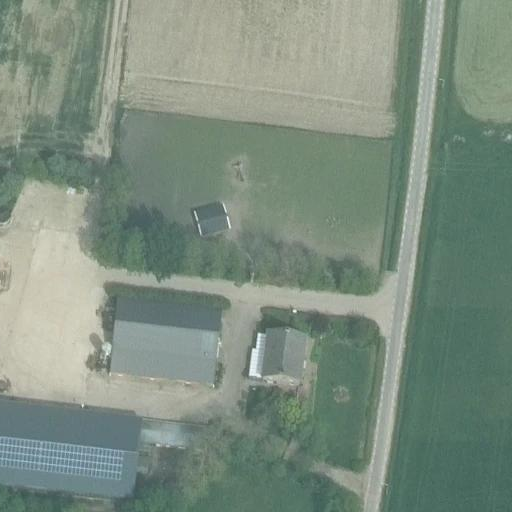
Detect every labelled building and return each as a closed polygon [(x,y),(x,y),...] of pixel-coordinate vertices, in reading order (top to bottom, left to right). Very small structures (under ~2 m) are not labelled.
[(212,217),(241,210),(238,198),(209,204),(212,217)] [(215,217),(219,232),(246,226),(243,211),(215,217)] [(109,377),(213,389),(221,322),(117,310),(109,377)] [(258,338),(256,354),(266,355),(262,384),(287,387),(299,388),(304,343),(268,339),(258,338)] [(0,489),(133,505),(140,446),(207,453),(209,432),(0,408),(0,489)]
